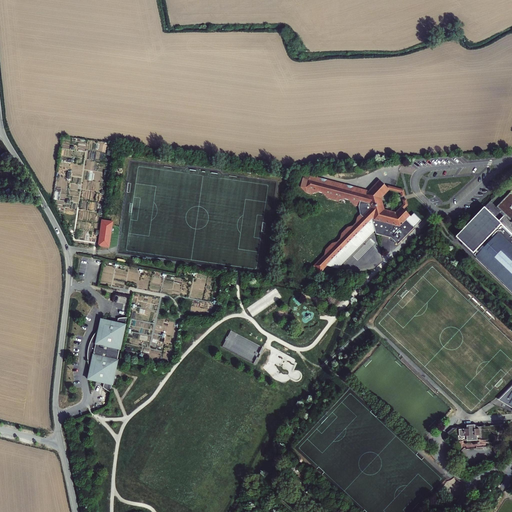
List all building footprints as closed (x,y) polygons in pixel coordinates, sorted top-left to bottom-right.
[(344,252),(345,252),(352,245),(356,247),(374,230),(373,224),(376,224),(377,229),(377,232),(392,236),(399,243),(423,220),(415,212),(412,216),(405,208),(402,206),(397,212),(386,209),(379,216),(377,215),(384,208),(381,197),(361,192),(360,188),(310,175),(303,178),(300,187),(306,193),(311,194),(318,192),(324,193),(329,199),(337,201),(344,198),(349,200),(354,205),(358,206),(361,214),(357,217),(356,223),(353,226),(348,227),(340,234),(339,239),(337,241),(331,242),(324,250),(324,254),(312,265),(319,272),(326,265),(330,267),(334,262),(334,261),(344,252)] [(369,190),(360,188),(361,192),(381,197),(390,189),(401,192),(402,196),(406,194),(404,189),(395,187),(386,184),(380,179),(369,190)] [(475,257),(511,291),(511,193),(497,207),(505,216),(499,222),(485,208),(456,237),(463,244),(462,244),(475,257)] [(379,216),(386,209),(384,208),(377,215),(379,216)] [(357,217),(348,227),(353,226),(356,223),(357,217)] [(334,262),(330,267),(336,269),(377,229),(376,224),(373,224),(374,230),(356,247),(352,245),(345,252),(344,252),(334,261),(334,262)] [(340,234),(331,242),(337,241),(339,239),(340,234)] [(324,254),(324,250),(310,263),(312,265),(324,254)] [(118,351),(123,326),(121,326),(119,325),(115,324),(99,321),(97,330),(96,333),(95,333),(89,341),(87,348),(88,348),(87,351),(86,351),(86,364),(87,369),(88,369),(88,372),(86,381),(102,384),(107,385),(108,386),(110,386),(116,362),(115,361),(117,350),(118,351)] [(108,393),(110,386),(108,386),(107,385),(102,384),(101,389),(105,392),(108,393)] [(511,385),(498,400),(511,408),(511,385)] [(490,427),(452,429),(447,433),(454,442),(461,442),(465,441),(491,439),(490,427)]
